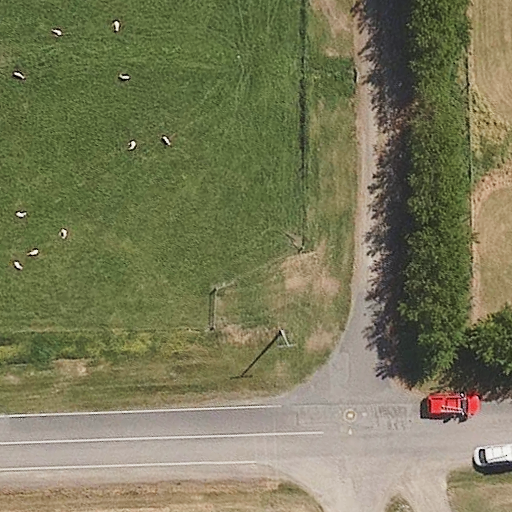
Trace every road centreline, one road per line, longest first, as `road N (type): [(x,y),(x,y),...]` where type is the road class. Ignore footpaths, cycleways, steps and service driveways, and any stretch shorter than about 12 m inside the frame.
road 1 (residential): [(373,0),(371,429)]
road 2 (residential): [(0,444),(371,429)]
road 3 (residential): [(371,429),(511,425)]
